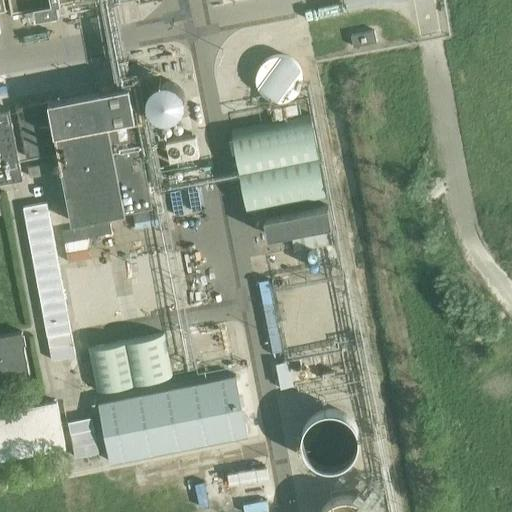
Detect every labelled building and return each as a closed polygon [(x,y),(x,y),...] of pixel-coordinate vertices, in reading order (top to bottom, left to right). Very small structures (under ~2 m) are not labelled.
[(377,25),(355,29),(357,41),(379,37),(377,25)] [(300,79),(301,73),(301,69),(299,64),(296,59),(294,56),(289,52),(286,50),(280,49),(276,48),(272,49),(267,50),(264,51),(259,55),(256,59),(253,64),(251,69),(251,73),(252,81),(254,85),(257,90),(261,93),(266,96),(271,98),(275,99),(281,98),(285,97),(290,94),(293,91),(297,87),(299,83),(300,79)] [(182,101),(182,95),(181,88),(177,82),(175,79),(170,76),(163,75),(156,75),(152,77),(148,79),(146,82),(142,86),(141,90),(140,95),(141,99),(142,104),(146,110),(149,113),(153,115),(160,116),(167,116),(172,114),(175,111),(178,108),(180,104),(182,101)] [(26,157),(58,151),(72,222),(153,207),(130,85),(17,106),(26,157)] [(0,183),(22,179),(9,109),(0,111),(0,380),(29,375),(21,332),(0,336),(0,183)] [(232,129),(248,212),(326,197),(310,114),(232,129)] [(50,172),(48,162),(28,166),(30,176),(50,172)] [(175,210),(203,207),(201,185),(173,187),(175,210)] [(48,202),(23,207),(27,231),(47,337),(73,332),(53,226),(48,202)] [(268,237),(291,233),(295,250),(335,242),(328,205),(264,217),(268,237)] [(71,251),(92,246),(90,235),(69,240),(71,251)] [(204,279),(224,274),(218,243),(175,252),(183,292),(205,288),(204,279)] [(131,259),(142,319),(172,314),(161,254),(131,259)] [(98,265),(109,325),(139,320),(129,259),(98,265)] [(66,271),(77,331),(107,325),(96,265),(66,271)] [(345,318),(345,312),(344,306),(343,301),(339,294),(336,289),(330,285),(324,282),(318,280),(311,280),(303,281),(299,283),(295,285),(289,290),(285,296),(282,301),(281,306),(280,312),(281,318),(282,324),(286,330),(289,335),(294,339),(301,342),(307,344),(312,345),(318,344),(325,342),(331,339),(336,335),(339,330),(343,324),(345,318)] [(195,324),(201,356),(241,348),(235,317),(195,324)] [(171,376),(162,333),(88,349),(97,391),(171,376)] [(236,375),(98,403),(109,464),(248,436),(236,375)] [(101,451),(97,400),(72,403),(77,454),(101,451)] [(0,460),(66,448),(57,401),(0,411),(0,460)] [(360,448),(360,441),(360,434),(358,428),(355,424),(352,420),(348,415),(341,412),(330,409),(324,409),(318,411),(312,414),(306,418),(303,422),(299,428),(297,434),(297,440),(297,447),(299,452),(301,457),(304,462),(308,466),(315,470),(320,472),(326,473),(332,473),(339,471),(345,468),(350,464),(355,459),(358,453),(360,448)] [(370,511),(362,503),(352,498),(342,497),(332,500),(324,507),(321,511),(370,511)]
